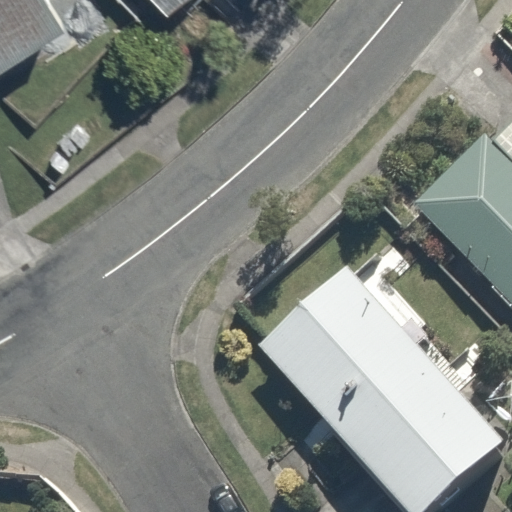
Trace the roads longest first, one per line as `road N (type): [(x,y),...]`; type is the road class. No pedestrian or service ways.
road 1 (residential): [(412,0),(314,111),(65,311)]
road 2 (residential): [(65,311),(172,511)]
